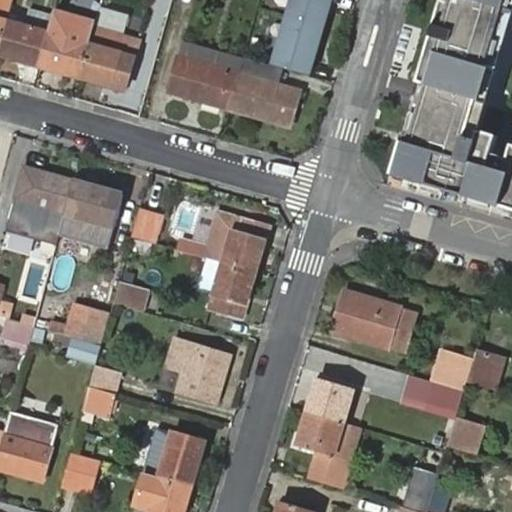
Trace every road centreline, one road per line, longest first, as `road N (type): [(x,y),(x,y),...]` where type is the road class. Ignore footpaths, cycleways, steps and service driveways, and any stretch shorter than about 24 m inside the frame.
road 1 (residential): [(329,195),(0,101)]
road 2 (residential): [(233,511),(329,195)]
road 3 (residential): [(329,195),(384,0)]
road 4 (residential): [(511,246),(329,195)]
